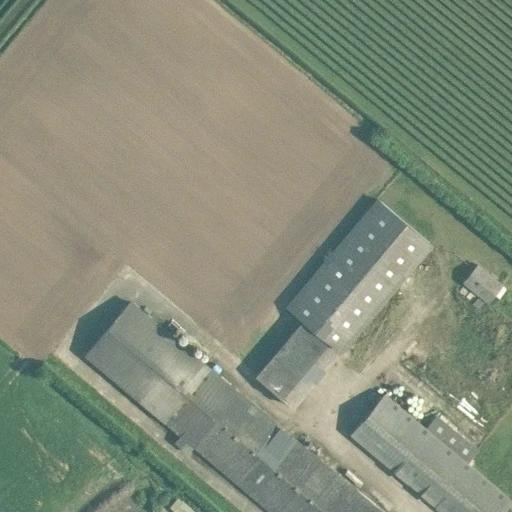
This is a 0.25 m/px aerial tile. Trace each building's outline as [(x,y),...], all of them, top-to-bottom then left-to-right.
[(378,198),(288,305),(341,350),(431,243),(378,198)] [(463,279),(488,300),(502,283),(478,263),(463,279)] [(382,511),(208,365),(131,299),(85,353),(273,511),(382,511)] [(368,325),(348,350),(358,358),(378,333),(368,325)] [(384,391),(349,432),(444,511),(499,511),(510,499),(466,462),(478,449),(436,414),(425,426),(384,391)]
